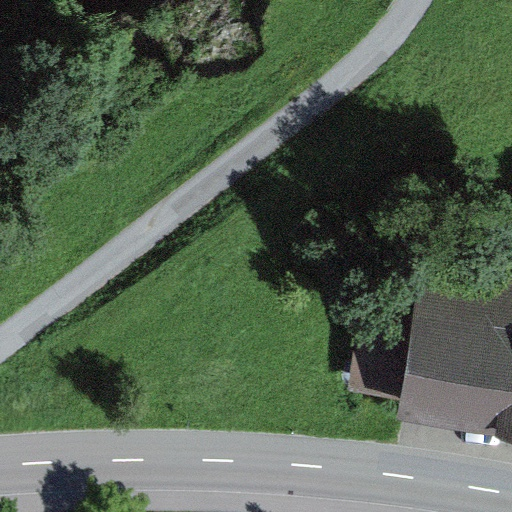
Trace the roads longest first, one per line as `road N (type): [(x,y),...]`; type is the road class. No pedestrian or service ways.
road 1 (unclassified): [(0,350),(345,79),(418,0)]
road 2 (tertiary): [(511,496),(300,466),(146,460),(0,467)]
